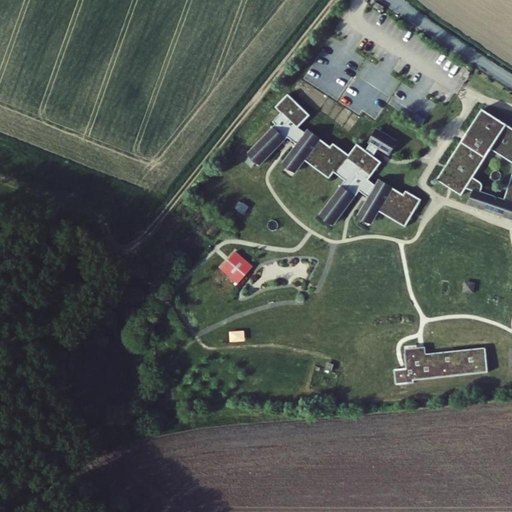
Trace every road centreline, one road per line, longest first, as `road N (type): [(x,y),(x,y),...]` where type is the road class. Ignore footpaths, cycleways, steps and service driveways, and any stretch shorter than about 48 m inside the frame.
road 1 (track): [(336,0),(135,243),(109,249),(0,204)]
road 2 (unclassified): [(511,80),(393,0)]
